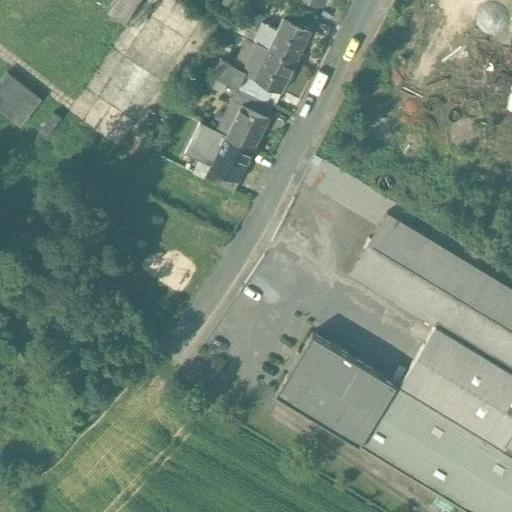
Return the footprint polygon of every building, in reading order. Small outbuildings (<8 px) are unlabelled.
[(113,0),(113,1),(116,3),(109,13),(126,24),(140,0),(113,0)] [(145,0),(121,33),(166,66),(194,30),(153,0),(145,0)] [(311,30),(284,17),(277,30),(269,47),(296,61),(311,30)] [(277,30),(263,23),(257,35),(255,41),(265,46),(269,47),(277,30)] [(257,35),(239,24),(235,31),(255,41),(257,35)] [(255,41),(235,31),(226,48),(218,44),(213,52),(227,59),(231,52),(253,62),(259,50),(263,51),(265,46),(255,41)] [(296,61),(269,47),(254,78),(281,91),(296,61)] [(244,71),(221,60),(214,74),(237,86),(238,86),(242,80),(246,71),(244,70),(244,71)] [(40,98),(6,72),(0,79),(0,105),(13,117),(14,118),(15,116),(21,122),(40,98)] [(256,84),(242,80),(238,86),(251,92),(256,84)] [(238,86),(237,86),(231,99),(242,104),(242,103),(268,116),(273,103),(251,92),(238,86)] [(268,116),(242,103),(242,104),(231,99),(216,129),(254,147),(269,116),(268,116)] [(216,129),(200,121),(185,152),(191,155),(185,168),(215,182),(221,170),(239,178),(254,147),(216,129)] [(180,175),(159,161),(150,175),(171,189),(180,175)] [(239,178),(221,170),(215,182),(233,191),(239,178)] [(511,286),(387,211),(371,237),(369,236),(364,245),(365,246),(350,271),(435,324),(511,370),(511,286)] [(511,370),(435,324),(399,383),(511,451),(511,370)] [(397,382),(313,331),(276,391),(360,443),(397,382)] [(511,511),(511,451),(399,383),(397,382),(360,443),(474,511),(511,511)]
